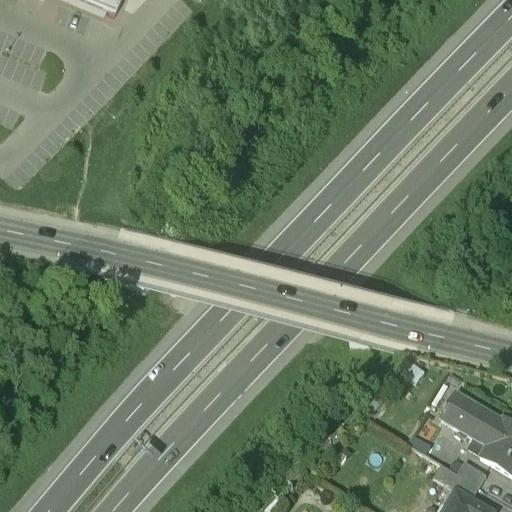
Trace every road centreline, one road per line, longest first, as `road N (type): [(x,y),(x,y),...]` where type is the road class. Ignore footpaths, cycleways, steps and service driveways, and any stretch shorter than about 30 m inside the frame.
road 1 (motorway): [(509,0),(273,238),(38,511)]
road 2 (motorway): [(105,511),(325,254),(511,63)]
road 3 (tertiary): [(0,232),(430,333)]
